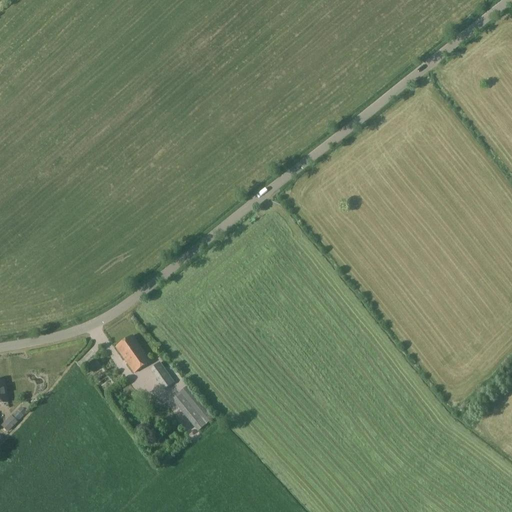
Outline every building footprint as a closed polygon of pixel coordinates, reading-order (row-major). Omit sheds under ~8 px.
[(134,373),(151,361),(133,336),(116,348),(134,373)] [(164,390),(174,383),(160,363),(150,370),(164,390)] [(200,428),(204,425),(180,395),(172,400),(193,426),(196,423),(200,428)] [(2,426),(8,432),(23,416),(18,410),(2,426)] [(158,434),(152,440),(156,444),(162,438),(158,434)]
